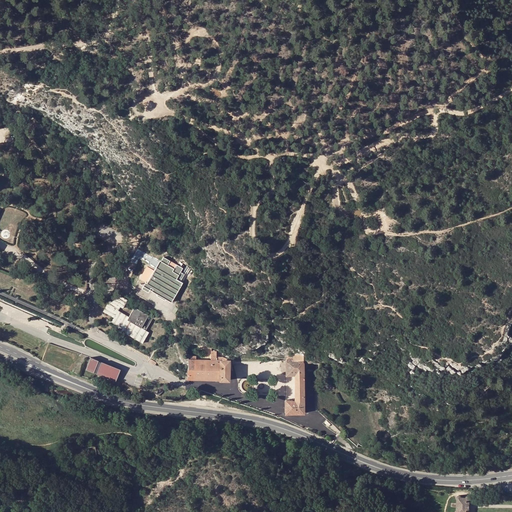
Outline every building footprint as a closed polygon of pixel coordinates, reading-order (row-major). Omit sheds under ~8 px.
[(166,300),(171,303),(190,270),(187,268),(183,274),(181,273),(183,268),(181,267),(183,264),(179,260),(166,252),(158,264),(155,271),(147,267),(140,279),(146,282),(142,289),(148,293),(151,289),(152,289),(153,290),(152,292),(157,295),(156,296),(165,301),(166,300)] [(122,331),(143,343),(149,332),(145,329),(128,319),(129,317),(119,311),(120,307),(123,309),(128,300),(116,294),(112,303),(109,301),(102,312),(114,318),(112,322),(120,326),(123,328),(122,331)] [(134,307),(129,317),(128,319),(145,329),(152,317),(134,307)] [(91,358),(49,343),(42,360),(83,376),(91,358)] [(190,359),(188,359),(188,381),(220,382),(220,383),(230,383),(231,361),(227,361),(227,359),(223,357),(217,357),(217,351),(211,351),(211,360),(196,359),(196,356),(190,356),(190,359)] [(286,415),(305,415),(304,355),(293,355),(293,361),(292,361),(292,359),(286,359),(286,361),(285,361),(285,377),(294,377),(295,401),(286,401),(286,415)] [(121,371),(91,358),(86,371),(116,383),(121,371)] [(159,396),(164,391),(160,387),(155,392),(159,396)]
